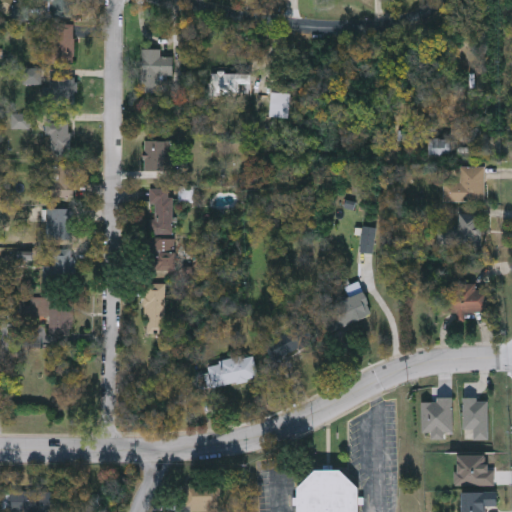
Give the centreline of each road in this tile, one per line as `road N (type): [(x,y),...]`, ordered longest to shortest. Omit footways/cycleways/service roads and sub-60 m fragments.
road 1 (residential): [(1,450),(213,447),(299,427),(440,363),(511,359)]
road 2 (residential): [(117,452),(118,0)]
road 3 (residential): [(179,0),(299,27),(367,25),(411,0)]
